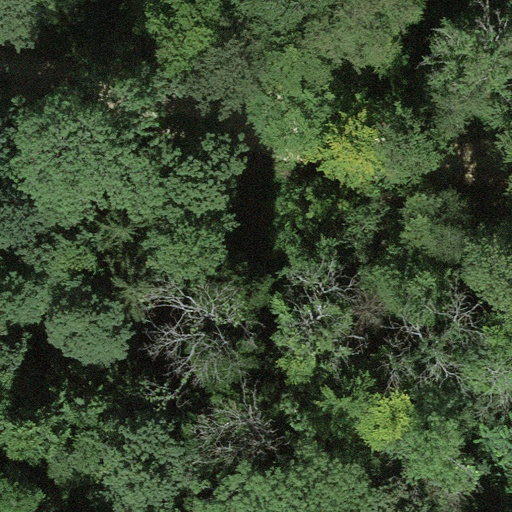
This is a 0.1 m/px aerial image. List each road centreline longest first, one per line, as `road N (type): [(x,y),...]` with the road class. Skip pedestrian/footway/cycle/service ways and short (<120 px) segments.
road 1 (track): [(0,99),(511,166)]
road 2 (track): [(227,131),(157,0)]
